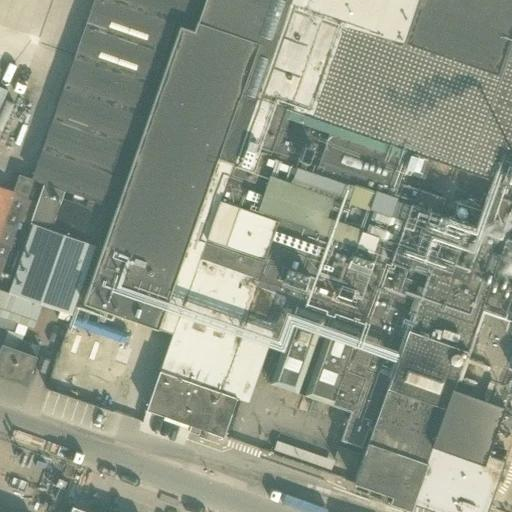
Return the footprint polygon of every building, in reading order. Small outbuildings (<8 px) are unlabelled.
[(511,0),(204,0),(194,28),(256,49),(236,105),(271,117),(274,110),(276,104),(508,184),(511,173),(511,0)] [(217,158),(224,138),(236,105),(256,49),(194,28),(174,21),(156,76),(154,82),(110,207),(96,247),(101,249),(81,306),(156,332),(157,330),(172,335),(185,295),(171,290),(217,158)] [(0,101),(5,103),(11,87),(0,82),(0,101)] [(223,437),(236,398),(219,392),(240,333),(282,347),(269,383),(350,411),(340,441),(361,448),(396,351),(400,352),(353,480),(408,501),(406,508),(411,510),(413,502),(439,511),(486,511),(502,468),(486,462),(511,387),(511,238),(506,237),(511,219),(511,201),(499,197),(487,230),(440,213),(445,199),(399,182),(407,157),(332,131),(274,110),(271,117),(236,105),(224,138),(217,158),(171,290),(185,295),(172,335),(146,410),(191,425),(189,433),(198,436),(201,429),(223,437)] [(31,225),(8,294),(0,291),(0,317),(33,329),(41,305),(58,311),(56,319),(67,322),(69,315),(70,315),(93,246),(94,246),(107,206),(81,197),(78,204),(60,198),(62,192),(42,185),(29,224),(31,225)] [(0,276),(28,198),(0,188),(0,276)] [(0,375),(26,385),(40,347),(19,340),(16,350),(2,345),(0,351),(0,375)] [(277,441),(274,450),(331,470),(335,461),(277,441)] [(355,467),(360,453),(338,446),(334,459),(355,467)]
